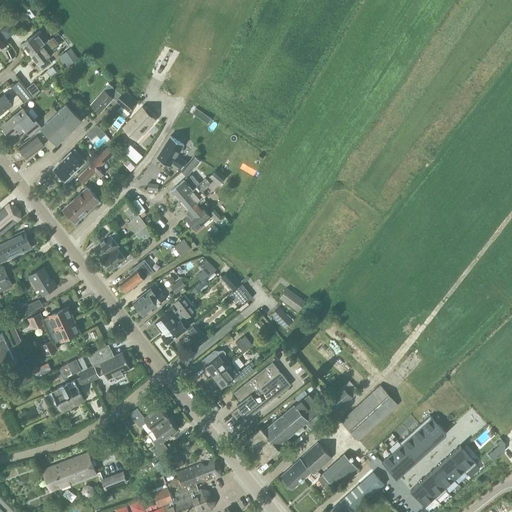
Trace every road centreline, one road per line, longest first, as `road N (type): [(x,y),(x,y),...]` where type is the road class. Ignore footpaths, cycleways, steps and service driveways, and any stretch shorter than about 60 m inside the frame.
road 1 (residential): [(164,374),(0,157)]
road 2 (residential): [(0,459),(74,438),(164,374)]
road 3 (residential): [(273,511),(164,374)]
